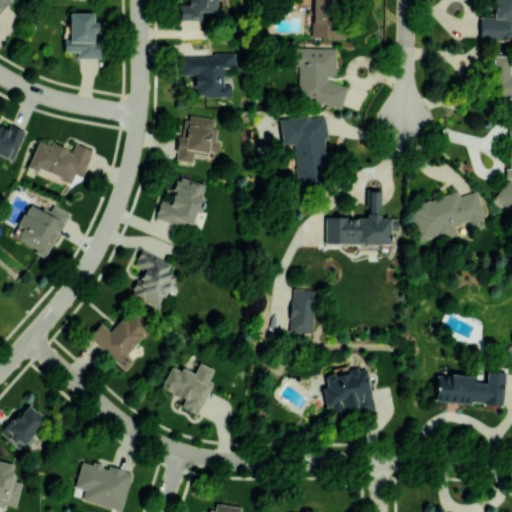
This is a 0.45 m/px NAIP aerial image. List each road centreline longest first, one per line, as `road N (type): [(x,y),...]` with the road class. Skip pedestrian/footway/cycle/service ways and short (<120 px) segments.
road 1 (residential): [(511,474),(455,461),(234,461),(180,452),(119,420),(29,339)]
road 2 (residential): [(138,115),(124,185),(97,250),(0,371)]
road 3 (residential): [(0,75),(56,100),(138,115)]
road 4 (residential): [(406,0),(405,123)]
